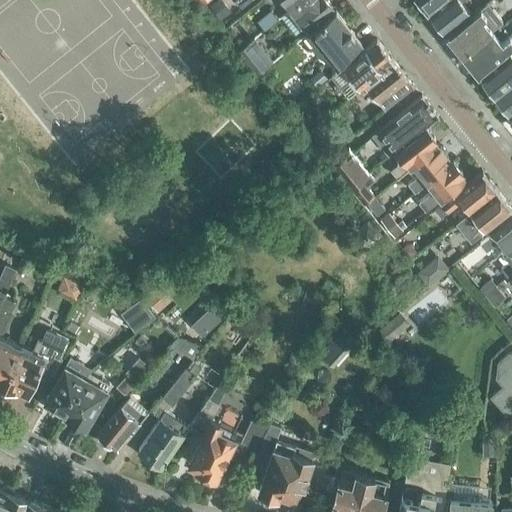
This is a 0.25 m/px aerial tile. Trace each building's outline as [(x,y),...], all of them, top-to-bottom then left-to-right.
[(220,0),(217,0),(210,6),(220,18),(229,10),(220,0)] [(278,19),(290,9),(301,0),(282,0),(284,1),(272,11),(278,19)] [(327,0),(301,0),(290,9),(305,28),(332,6),(327,0)] [(417,0),(416,3),(420,9),(426,9),(427,10),(438,0),(417,0)] [(465,0),(445,0),(429,13),(434,19),(431,21),(439,33),(443,30),(444,31),(470,10),(463,2),(465,0)] [(458,55),(461,52),(465,57),(495,32),(492,29),(502,21),(493,10),(491,12),(485,5),(447,35),(453,42),(450,45),(458,55)] [(272,11),(271,10),(257,21),(264,30),(278,19),(272,11)] [(362,43),(336,10),(307,32),(334,65),(362,43)] [(495,32),(465,57),(474,69),(478,73),(511,45),(511,32),(502,41),(495,32)] [(239,50),(257,72),(272,60),(254,38),(239,50)] [(353,86),(359,94),(368,87),(397,63),(377,38),(344,65),(358,82),(353,86)] [(511,54),(510,52),(480,76),(495,95),(511,81),(511,54)] [(407,77),(408,77),(397,63),(368,87),(384,108),(413,85),(407,77)] [(326,77),(321,71),(312,79),(316,84),(326,77)] [(511,81),(495,95),(510,113),(511,112),(511,81)] [(389,153),(438,115),(422,94),(373,133),(389,153)] [(305,114),(314,125),(323,118),(315,107),(305,114)] [(323,119),(308,131),(320,145),(335,134),(323,119)] [(398,176),(409,166),(437,143),(434,139),(435,137),(426,126),(391,155),(395,160),(395,163),(391,167),(398,176)] [(349,186),(368,171),(348,147),(345,149),(337,139),(321,151),(349,186)] [(411,192),(423,183),(451,160),(446,154),(446,151),(441,144),(438,144),(437,143),(409,166),(416,174),(404,183),(411,192)] [(451,160),(423,183),(429,191),(417,200),(425,210),(465,178),(460,172),(462,171),(453,159),(451,161),(451,160)] [(461,200),(470,211),(497,188),(482,170),(435,208),(441,216),(461,200)] [(374,178),(368,171),(349,186),(363,203),(364,202),(372,195),(365,186),(374,178)] [(511,206),(508,202),(497,188),(470,211),(478,222),(465,232),(471,240),(511,207),(511,206)] [(374,215),(383,209),(372,195),(364,202),(374,215)] [(405,225),(392,208),(382,216),(396,233),(405,225)] [(503,251),(511,244),(511,216),(480,242),(487,250),(496,242),(503,251)] [(511,272),(511,244),(503,251),(510,260),(501,268),(508,276),(511,272)] [(408,246),(401,251),(408,261),(418,253),(412,246),(408,246)] [(429,283),(450,266),(440,253),(419,270),(429,283)] [(0,274),(0,295),(3,297),(16,269),(5,263),(0,274)] [(488,296),(499,287),(492,278),(481,287),(488,296)] [(507,296),(499,287),(488,296),(496,305),(507,296)] [(145,298),(157,312),(166,304),(154,290),(145,298)] [(0,331),(3,332),(15,302),(4,297),(0,306),(0,331)] [(140,298),(121,312),(134,329),(153,315),(140,298)] [(192,322),(202,333),(226,310),(216,300),(192,322)] [(391,341),(413,324),(406,315),(385,333),(391,341)] [(34,347),(22,342),(3,386),(16,391),(17,388),(28,393),(39,366),(53,372),(68,339),(46,329),(42,339),(38,338),(34,347)] [(0,384),(3,386),(22,342),(0,332),(0,384)] [(192,355),(200,346),(175,338),(171,343),(192,355)] [(398,369),(398,368),(406,370),(410,357),(386,350),(382,363),(389,365),(389,366),(398,369)] [(496,377),(504,385),(491,396),(508,415),(511,412),(511,352),(508,352),(498,361),(496,377)] [(148,366),(139,358),(123,375),(125,377),(132,383),(148,366)] [(56,407),(65,412),(86,376),(85,376),(78,372),(81,368),(67,360),(44,400),(46,401),(45,403),(55,409),(56,407)] [(184,367),(161,397),(172,405),(195,375),(184,367)] [(65,412),(64,414),(85,426),(90,416),(94,419),(99,410),(95,408),(107,388),(99,383),(101,379),(88,372),(85,376),(86,376),(65,412)] [(115,388),(122,394),(132,383),(125,377),(115,388)] [(216,384),(207,397),(218,402),(224,389),(225,388),(216,384)] [(111,444),(118,449),(140,420),(148,410),(128,395),(97,433),(99,434),(99,439),(99,440),(100,440),(104,443),(103,443),(104,444),(105,444),(110,443),(111,444)] [(188,424),(187,426),(203,433),(190,461),(198,465),(198,466),(200,467),(197,474),(210,480),(213,473),(215,474),(233,436),(236,430),(211,418),(218,402),(207,397),(202,405),(188,424)] [(162,464),(187,426),(188,424),(165,408),(140,445),(149,451),(147,454),(149,456),(150,459),(156,463),(159,463),(162,464)] [(256,448),(257,447),(267,426),(251,419),(240,441),(256,448)] [(270,422),(267,426),(257,447),(271,452),(259,488),(261,489),(263,493),(267,496),(271,496),(275,494),(278,494),(279,490),(298,497),(303,482),(304,482),(307,472),(306,472),(314,450),(277,437),(281,426),(270,422)] [(446,438),(454,438),(455,424),(446,424),(446,438)] [(494,454),(494,431),(485,431),(485,454),(494,454)] [(441,511),(444,497),(451,463),(410,455),(399,511),(441,511)] [(333,503),(330,511),(379,511),(389,479),(342,467),(338,484),(331,482),(327,485),(324,497),(326,502),(333,503)] [(0,487),(0,486),(0,511),(18,511),(25,496),(13,492),(13,491),(11,488),(6,487),(3,487),(3,488),(0,487)] [(444,497),(441,511),(490,511),(492,501),(444,497)] [(50,511),(53,507),(28,498),(22,511),(50,511)]
